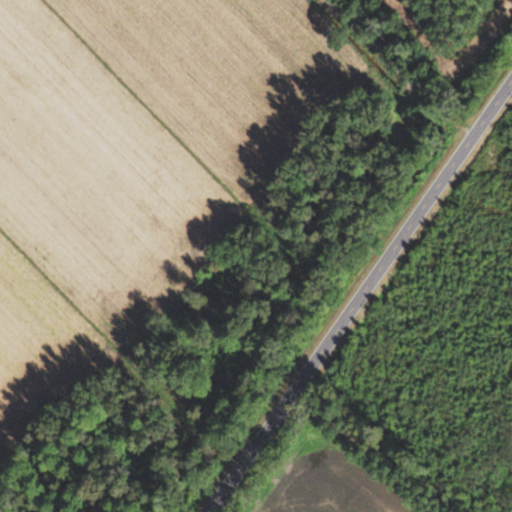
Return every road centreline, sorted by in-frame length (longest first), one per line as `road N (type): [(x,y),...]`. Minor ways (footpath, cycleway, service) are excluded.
road 1 (residential): [(209,511),(511,80)]
road 2 (residential): [(320,0),(465,149)]
